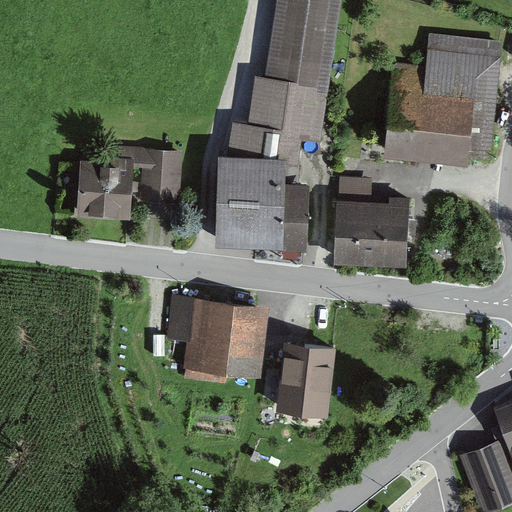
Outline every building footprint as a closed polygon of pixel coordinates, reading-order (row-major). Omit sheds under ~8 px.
[(236,122),(234,154),(229,154),(222,242),(294,247),(294,243),(313,245),(318,184),(295,182),(296,165),(303,165),(305,144),(324,145),(328,92),(336,93),(342,0),(274,0),(270,76),(256,76),(252,123),(236,122)] [(397,69),(388,154),(495,165),(508,40),(435,32),(430,73),(397,69)] [(185,151),(122,146),(121,157),(84,154),(80,212),(135,216),(136,198),(181,201),(185,151)] [(342,261),(414,265),(418,201),(374,199),(375,179),(347,177),(342,261)] [(187,369),(265,377),(273,303),(170,293),(166,338),(189,340),(187,369)] [(281,401),(326,406),(333,346),(288,341),(281,401)] [(511,400),(498,406),(511,445),(511,400)]
